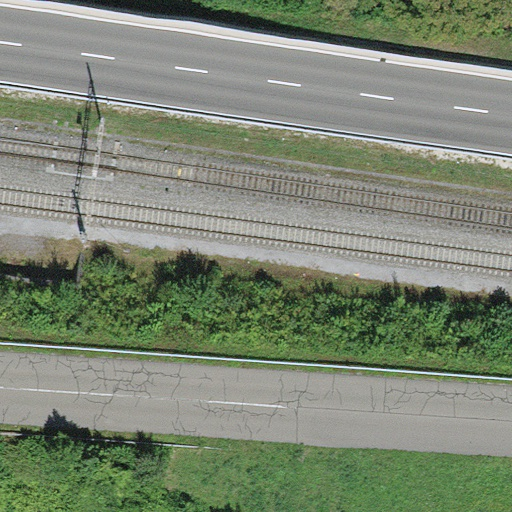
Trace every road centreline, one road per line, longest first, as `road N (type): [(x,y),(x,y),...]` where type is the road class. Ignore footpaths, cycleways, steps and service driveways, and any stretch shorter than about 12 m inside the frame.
road 1 (primary): [(511,125),(0,57)]
road 2 (tertiary): [(511,417),(0,387)]
